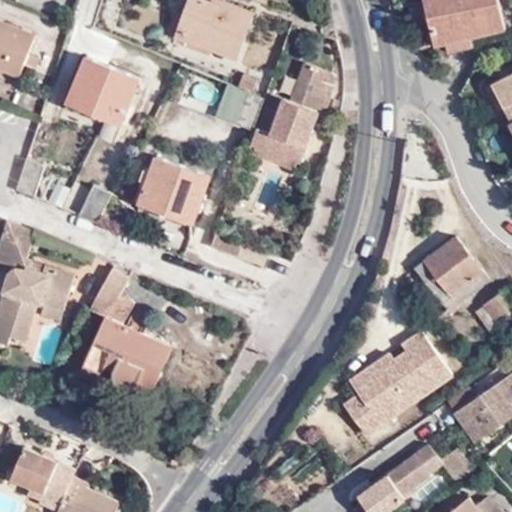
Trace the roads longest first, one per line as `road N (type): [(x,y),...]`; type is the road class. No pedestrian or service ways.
road 1 (secondary): [(357,0),(366,29),(369,139),(348,245),(307,329),(174,511)]
road 2 (secondary): [(207,511),(334,330),(374,238),(393,115),(376,0)]
